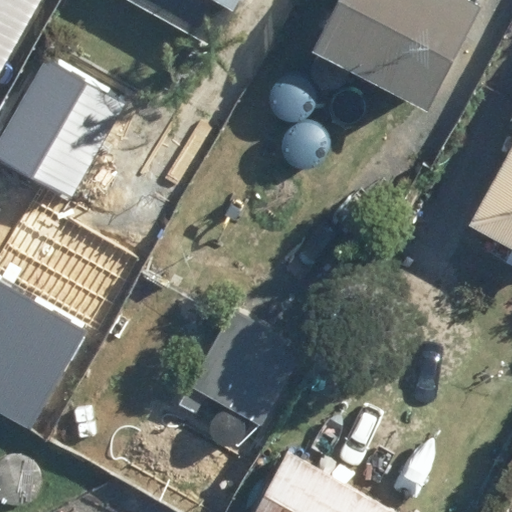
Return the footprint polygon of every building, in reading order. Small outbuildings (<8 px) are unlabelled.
[(0,0),(0,59),(33,0),(0,0)] [(158,0),(228,38),(248,1),(261,8),(264,0),(158,0)] [(349,0),(329,42),(444,100),(493,0),(349,0)] [(0,141),(0,150),(71,190),(119,103),(44,62),(0,141)] [(511,231),(511,158),(481,215),(511,231)] [(0,418),(28,435),(85,340),(0,289),(0,418)] [(198,379),(268,419),(312,343),(241,303),(198,379)] [(404,511),(406,509),(294,446),(257,511),(404,511)]
